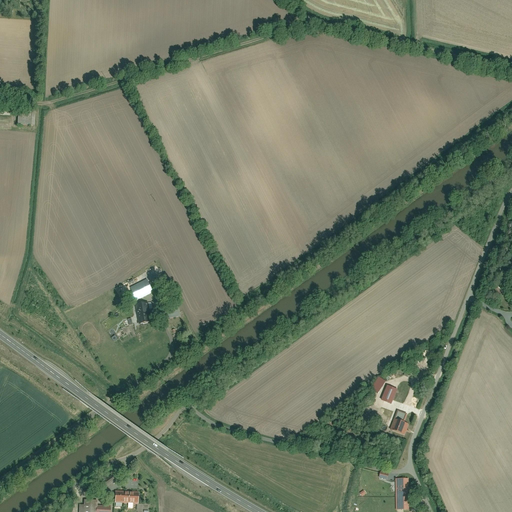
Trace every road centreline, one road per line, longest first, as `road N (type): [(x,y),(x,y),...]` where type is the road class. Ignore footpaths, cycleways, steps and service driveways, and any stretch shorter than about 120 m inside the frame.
road 1 (unclassified): [(511,163),(180,409),(136,453),(102,466),(38,511)]
road 2 (residential): [(431,511),(410,465),(411,443),(511,189)]
road 3 (primary): [(0,336),(255,511)]
road 4 (residential): [(0,480),(164,363),(172,350),(164,324)]
road 5 (track): [(188,403),(230,429),(412,471)]
road 6 (residential): [(287,0),(355,33),(511,68)]
